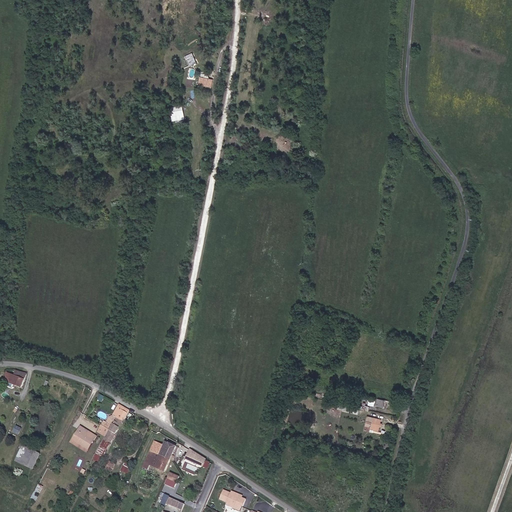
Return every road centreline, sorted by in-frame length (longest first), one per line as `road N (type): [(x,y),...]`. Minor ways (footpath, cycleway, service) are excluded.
road 1 (unclassified): [(385,511),(409,400),(467,224),(460,188),(406,101),(413,0)]
road 2 (unclassified): [(0,366),(74,376),(160,421),(295,511)]
